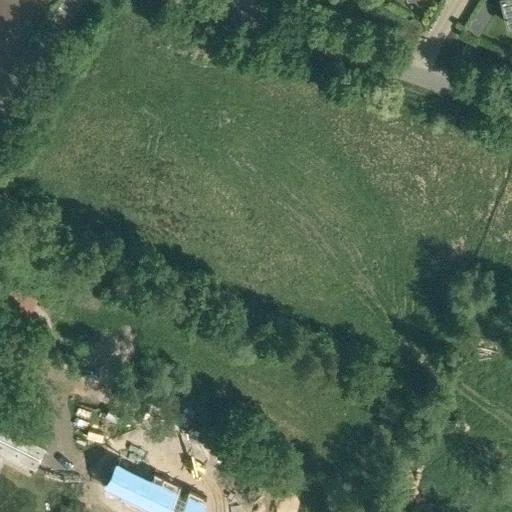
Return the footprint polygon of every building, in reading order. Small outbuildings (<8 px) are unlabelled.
[(511,0),(500,0),(506,23),(511,21),(511,0)] [(0,316),(2,312),(25,323),(38,299),(0,279),(0,316)] [(106,351),(101,366),(123,373),(128,357),(125,356),(106,350),(106,351)] [(2,426),(0,431),(0,450),(34,467),(44,447),(2,426)] [(117,458),(103,486),(156,511),(166,511),(180,483),(153,470),(150,475),(117,458)]
